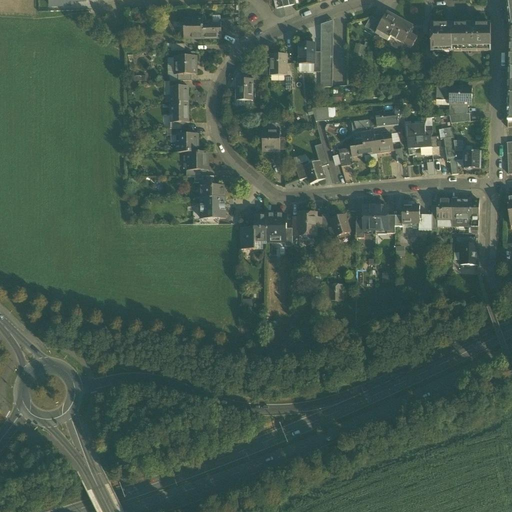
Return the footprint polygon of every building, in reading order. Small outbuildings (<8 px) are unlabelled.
[(283,8),(281,0),(273,0),(276,10),(283,8)] [(399,21),(386,13),(380,24),(376,31),(377,32),(389,39),(390,37),(399,21)] [(380,24),(370,18),(364,28),(375,34),(377,32),(376,31),(380,24)] [(203,19),(185,20),(185,29),(184,29),(184,41),(185,41),(185,40),(202,40),(202,41),(204,41),(203,22),(203,19)] [(321,25),(321,34),(333,34),(334,20),(321,25)] [(233,21),(221,22),(221,33),(233,32),(233,21)] [(412,28),(399,21),(390,37),(403,44),(412,28)] [(215,25),(215,23),(204,23),(204,22),(203,22),(204,41),(205,41),(205,40),(220,40),(221,40),(222,40),(221,33),(221,22),(220,22),(220,25),(215,25)] [(452,25),(432,25),(432,49),(452,49),(452,25)] [(490,25),(452,25),(452,49),(490,49),(490,25)] [(333,40),(321,40),(321,54),(320,74),(321,88),(333,87),(333,40)] [(315,44),(298,44),(298,66),(299,66),(299,65),(314,65),(314,66),(315,66),(315,54),(315,44)] [(364,54),(365,45),(355,44),(355,53),(364,54)] [(287,56),(271,55),(271,77),(271,76),(286,76),(286,77),(287,77),(287,65),(287,56)] [(196,58),(185,58),(184,60),(177,60),(177,68),(176,68),(176,76),(178,76),(192,76),(196,76),(196,58)] [(252,80),(237,80),(237,102),(238,102),(238,101),(252,101),(252,102),(253,81),(253,80),(252,80)] [(181,88),(170,88),(170,89),(174,89),(174,96),(171,96),(172,105),(170,105),(170,106),(189,106),(189,105),(188,105),(188,89),(189,89),(189,88),(181,88)] [(472,89),(450,89),(449,106),(472,107),(472,89)] [(404,105),(394,105),(395,115),(396,119),(398,118),(399,127),(403,109),(404,105)] [(189,106),(170,106),(170,107),(171,107),(171,116),(174,116),(174,124),(170,124),(182,124),(189,124),(189,123),(188,107),(189,107),(189,106)] [(327,109),(312,110),(316,123),(328,122),(327,109)] [(403,109),(399,127),(400,134),(401,141),(408,140),(407,128),(405,129),(404,119),(404,109),(403,109)] [(383,120),(370,121),(371,130),(374,129),(392,127),(399,127),(398,118),(396,119),(395,115),(389,116),(389,117),(387,117),(387,116),(383,117),(383,120)] [(470,115),(453,117),(454,124),(470,122),(470,115)] [(449,117),(427,120),(427,123),(425,123),(425,127),(426,138),(430,138),(429,127),(431,122),(433,124),(450,121),(449,117)] [(370,121),(360,122),(361,130),(362,135),(374,133),(374,129),(371,130),(370,121)] [(360,122),(353,123),(353,130),(361,130),(360,122)] [(425,127),(407,128),(408,140),(425,138),(426,138),(425,127)] [(451,129),(444,130),(445,139),(443,140),(447,164),(449,163),(451,175),(459,175),(456,161),(454,147),(451,129)] [(280,132),(272,132),(272,133),(265,133),(265,141),(263,141),(263,152),(280,152),(280,151),(280,138),(280,132)] [(374,133),(362,135),(363,147),(364,147),(364,148),(372,147),(371,143),(375,143),(375,139),(374,133)] [(188,136),(176,136),(170,136),(170,144),(178,143),(178,153),(177,153),(177,154),(188,154),(199,154),(199,153),(198,136),(199,136),(199,135),(188,136)] [(392,136),(375,139),(375,143),(377,155),(394,152),(392,136)] [(425,138),(408,140),(409,150),(412,150),(424,149),(432,149),(430,140),(430,138),(426,138),(425,138)] [(363,147),(351,149),(352,155),(353,158),(377,155),(375,143),(371,143),(372,147),(364,148),(364,147),(363,147)] [(462,143),(454,143),(454,147),(456,161),(461,161),(462,160),(463,156),(464,156),(464,170),(480,170),(480,153),(473,153),(473,151),(471,148),(467,148),(464,152),(462,152),(462,143)] [(323,144),(314,147),(319,163),(321,168),(329,165),(323,144)] [(432,149),(424,149),(424,157),(432,157),(432,149)] [(199,154),(188,154),(189,154),(189,164),(191,164),(191,171),(191,172),(200,172),(209,172),(208,172),(208,154),(209,154),(209,153),(199,154)] [(354,166),(352,155),(340,156),(341,167),(354,166)] [(308,162),(295,166),(300,181),(308,178),(305,168),(309,166),(308,162)] [(309,166),(305,168),(308,178),(311,186),(325,181),(321,168),(319,163),(309,166)] [(213,183),(201,183),(201,185),(201,200),(225,199),(225,190),(222,187),(213,187),(213,183)] [(225,199),(201,200),(201,201),(201,219),(216,219),(225,219),(225,199)] [(453,201),(438,200),(438,207),(438,221),(439,221),(452,221),(453,201)] [(201,219),(201,201),(193,202),(193,220),(201,219)] [(472,201),(453,201),(452,221),(452,227),(471,227),(471,221),(472,221),(472,211),(472,201)] [(376,207),(364,207),(364,221),(364,231),(376,231),(376,207)] [(388,207),(376,207),(376,231),(387,231),(388,231),(388,217),(388,207)] [(421,207),(402,207),(402,217),(402,223),(403,223),(420,224),(421,224),(421,217),(421,207)] [(479,211),(472,211),(472,221),(471,221),(471,227),(479,227),(479,211)] [(330,214),(322,217),(322,218),(322,229),(322,232),(330,230),(330,229),(333,228),(331,221),(332,221),(330,214)] [(263,216),(261,217),(255,217),(255,229),(255,242),(266,242),(267,215),(263,215),(263,216)] [(286,215),(267,215),(266,242),(285,242),(286,242),(286,230),(286,215)] [(316,215),(299,215),(299,219),(298,237),(316,237),(316,215)] [(332,221),(331,221),(333,228),(330,229),(330,230),(333,240),(346,236),(351,234),(345,217),(332,221)] [(395,228),(395,217),(388,217),(388,231),(387,231),(387,235),(395,235),(395,228)] [(432,217),(421,217),(421,224),(420,224),(420,231),(432,232),(432,217)] [(364,221),(356,222),(356,240),(364,239),(364,231),(364,221)] [(255,229),(247,229),(247,238),(240,238),(240,251),(255,251),(255,242),(255,229)] [(346,236),(333,240),(336,247),(348,243),(346,236)] [(472,238),(457,238),(456,246),(461,247),(461,246),(471,246),(472,238)] [(471,246),(461,246),(461,247),(461,253),(460,265),(478,266),(478,246),(475,246),(471,246)] [(342,287),(330,287),(330,302),(343,302),(342,287)]
